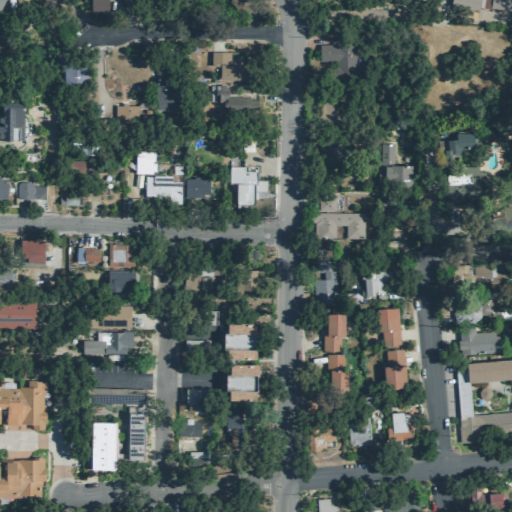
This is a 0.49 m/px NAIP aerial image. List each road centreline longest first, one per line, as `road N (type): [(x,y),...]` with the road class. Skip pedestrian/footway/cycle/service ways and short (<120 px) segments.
road 1 (residential): [(283,511),(296,31)]
road 2 (residential): [(162,489),(511,459)]
road 3 (residential): [(295,226),(0,227)]
road 4 (residential): [(162,489),(168,230)]
road 5 (residential): [(437,465),(422,262)]
road 6 (residential): [(296,31),(99,33)]
